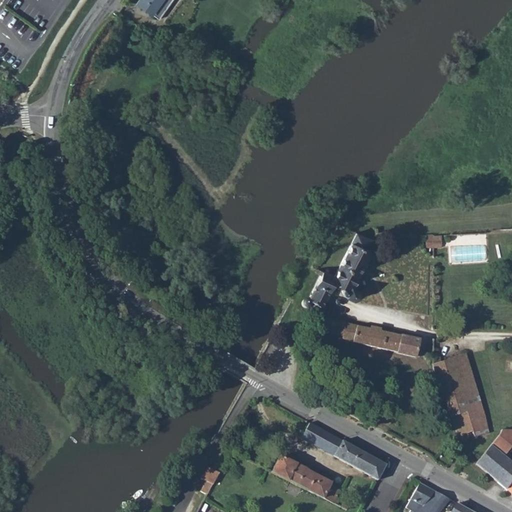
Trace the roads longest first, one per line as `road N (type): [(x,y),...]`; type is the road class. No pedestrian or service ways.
road 1 (tertiary): [(52,121),(56,181),(98,270),(164,327),(257,380)]
road 2 (tertiary): [(257,380),(406,456)]
road 3 (residential): [(257,380),(174,511)]
road 4 (tertiary): [(108,0),(66,66),(52,121)]
road 5 (unknown): [(339,298),(456,335)]
